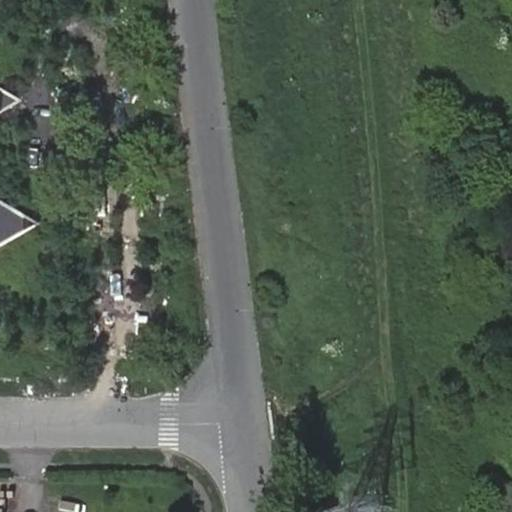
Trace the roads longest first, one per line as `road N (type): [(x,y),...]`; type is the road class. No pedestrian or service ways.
road 1 (unclassified): [(246,421),(190,0)]
road 2 (unclassified): [(246,421),(0,421)]
